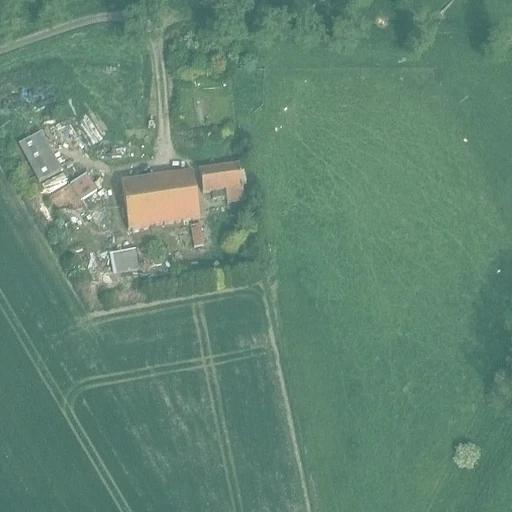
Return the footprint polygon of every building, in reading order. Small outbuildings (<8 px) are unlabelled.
[(208,69),(228,69),(227,48),(208,49),(208,69)] [(59,171),(39,133),(17,145),(36,183),(59,171)] [(229,203),(241,201),(236,165),(197,171),(200,194),(222,190),(225,207),(229,207),(229,203)] [(125,229),(197,219),(190,172),(119,182),(125,229)] [(94,191),(83,174),(68,184),(78,200),(94,191)] [(133,251),(108,255),(111,274),(136,270),(133,251)]
